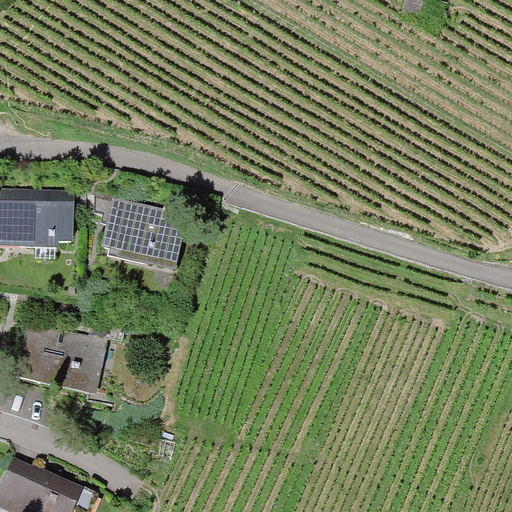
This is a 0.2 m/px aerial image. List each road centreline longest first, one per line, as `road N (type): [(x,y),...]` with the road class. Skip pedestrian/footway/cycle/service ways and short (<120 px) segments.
road 1 (residential): [(0,150),(91,149),(511,277)]
road 2 (residential): [(0,424),(131,486)]
